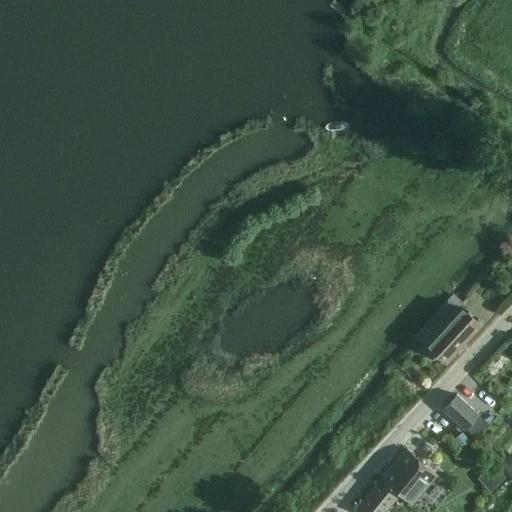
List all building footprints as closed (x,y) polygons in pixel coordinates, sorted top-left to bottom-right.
[(444,363),(478,325),(458,308),(424,345),(444,363)] [(456,393),(441,409),(463,429),(476,414),(478,413),(456,393)] [(461,432),(453,438),(459,446),(467,439),(461,432)] [(476,444),(462,454),(471,466),(485,457),(476,444)] [(381,478),(399,493),(411,503),(436,473),(406,449),(381,478)] [(511,452),(511,451),(501,462),(511,472),(511,452)] [(363,511),(383,511),(399,493),(381,478),(357,507),(363,511)]
